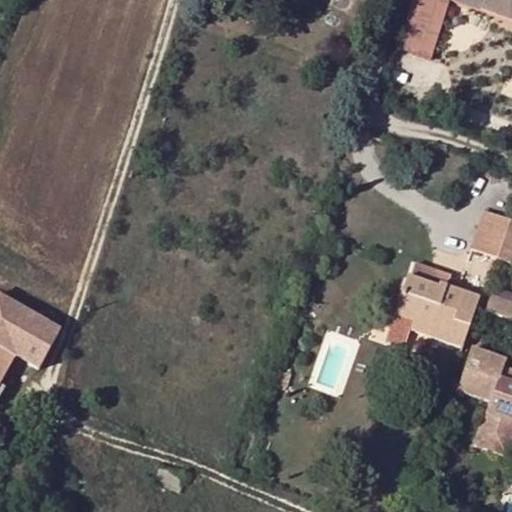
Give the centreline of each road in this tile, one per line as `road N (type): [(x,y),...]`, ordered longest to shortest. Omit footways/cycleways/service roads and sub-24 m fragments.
road 1 (unknown): [(177,0),(56,365),(52,404),(65,427)]
road 2 (unknown): [(294,511),(65,427)]
